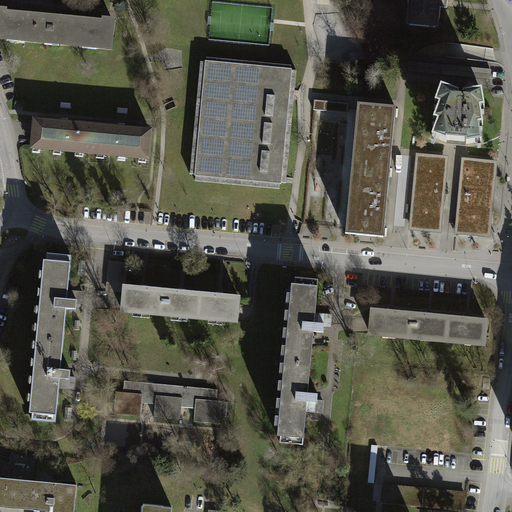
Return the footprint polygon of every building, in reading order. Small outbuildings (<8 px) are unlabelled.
[(411,0),(409,25),(435,27),(438,0),(411,0)] [(0,11),(0,37),(110,46),(112,21),(0,11)] [(292,69),(205,61),(194,176),(281,184),(292,69)] [(492,79),(493,70),(411,61),(410,71),(492,79)] [(485,109),(482,91),(463,94),(463,99),(458,99),(459,94),(441,87),(435,104),(439,106),(433,121),(437,122),(432,137),(447,143),(448,140),(466,142),(466,145),(482,142),(479,126),(483,125),(480,109),(485,109)] [(358,104),(352,169),(390,172),(396,108),(358,104)] [(32,148),(147,158),(150,131),(34,120),(32,148)] [(449,156),(416,153),(409,230),(441,233),(449,156)] [(498,161),(461,157),(454,235),(491,238),(498,161)] [(352,169),(345,234),(384,237),(390,172),(352,169)] [(69,256),(45,254),(29,419),(54,421),(69,256)] [(290,278),(278,441),(306,443),(318,280),(290,278)] [(122,286),(119,310),(158,314),(160,290),(122,286)] [(160,290),(158,314),(196,317),(198,294),(160,290)] [(198,294),(196,317),(235,321),(237,297),(198,294)] [(373,310),(371,333),(484,344),(486,321),(373,310)] [(326,325),(332,324),(332,314),(317,314),(318,335),(326,334),(326,325)] [(62,380),(71,380),(71,371),(62,371),(62,380)] [(148,383),(125,381),(123,392),(116,392),(114,414),(140,416),(141,402),(155,404),(154,417),(180,420),(182,406),(182,398),(174,397),(175,386),(153,384),(153,387),(147,386),(148,383)] [(188,387),(175,386),(174,397),(182,398),(182,406),(195,408),(194,421),(226,424),(228,402),(217,401),(218,389),(194,387),(193,391),(188,390),(188,387)] [(318,405),(319,396),(312,395),(310,404),(318,405)] [(378,445),(372,445),(369,482),(374,482),(378,445)] [(72,511),(75,484),(0,477),(0,511),(72,511)] [(380,502),(421,505),(422,489),(382,485),(380,502)] [(421,505),(461,509),(463,493),(422,489),(421,505)] [(169,511),(170,506),(144,503),(142,511),(169,511)]
